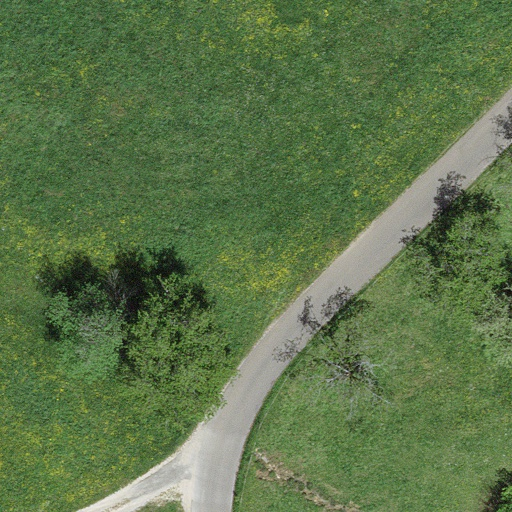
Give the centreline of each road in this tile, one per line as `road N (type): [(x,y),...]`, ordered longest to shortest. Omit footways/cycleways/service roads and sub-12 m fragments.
road 1 (residential): [(511,115),(279,342),(219,445),(213,511)]
road 2 (track): [(94,511),(219,445)]
